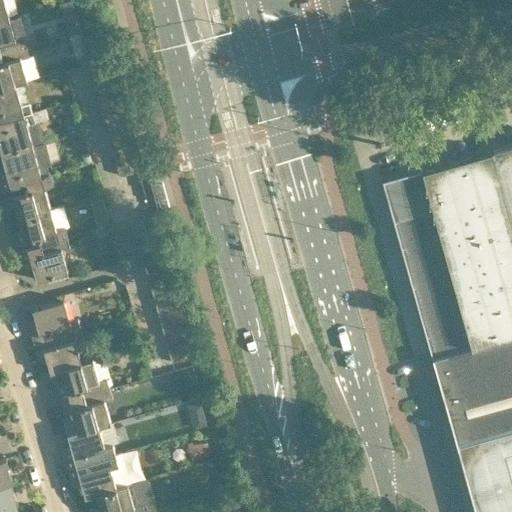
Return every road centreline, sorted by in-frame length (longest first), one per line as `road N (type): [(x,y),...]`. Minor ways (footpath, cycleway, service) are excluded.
road 1 (secondary): [(184,75),(304,511)]
road 2 (secondary): [(371,439),(265,86)]
road 3 (residential): [(58,511),(0,325)]
road 4 (unclassified): [(375,51),(434,80),(511,57)]
road 5 (secondary): [(393,0),(254,39)]
road 6 (secondary): [(375,51),(511,10)]
